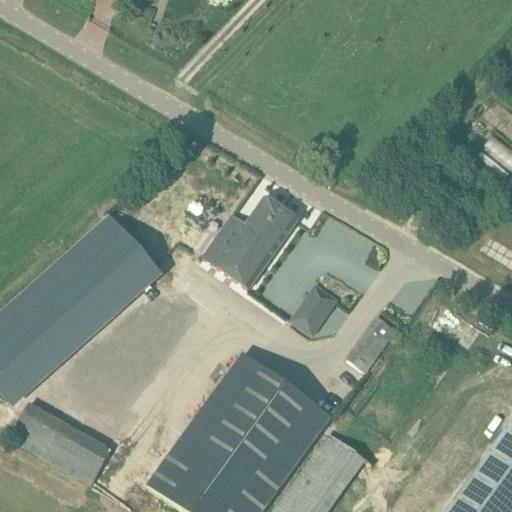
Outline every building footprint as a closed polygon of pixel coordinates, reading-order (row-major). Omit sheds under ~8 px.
[(482,151),(508,175),(511,171),(511,151),(495,137),(482,151)] [(232,219),(202,262),(248,294),(257,282),(297,224),(264,202),(246,228),(232,219)] [(109,220),(0,317),(0,398),(5,404),(155,271),(109,220)] [(313,291),(305,303),(328,319),(336,306),(313,291)] [(395,334),(377,321),(346,363),(364,376),(395,334)] [(243,359),(146,491),(175,511),(264,511),(330,423),(243,359)] [(29,407),(10,444),(91,488),(111,453),(29,407)] [(511,511),(511,424),(502,438),(448,511),(511,511)] [(329,511),(363,465),(327,439),(274,511),(329,511)]
